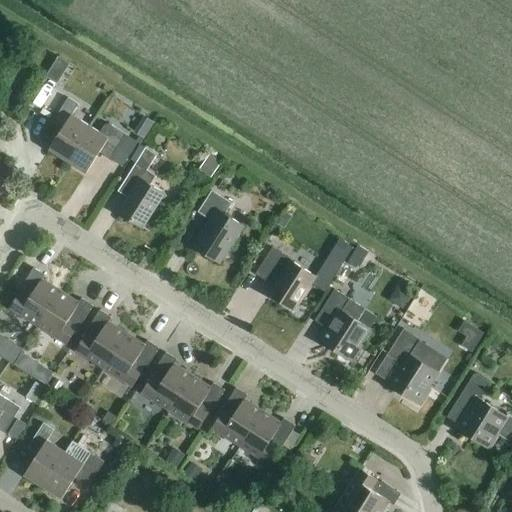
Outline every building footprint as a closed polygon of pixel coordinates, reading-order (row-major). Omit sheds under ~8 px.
[(68,162),(90,127),(72,115),(78,105),(68,98),(52,123),(62,129),(49,150),(68,162)] [(143,116),(133,133),(142,138),(152,121),(143,116)] [(126,135),(115,128),(109,124),(104,125),(99,133),(90,127),(68,162),(86,174),(100,153),(110,159),(126,135)] [(142,228),(163,194),(150,186),(156,176),(148,171),(157,156),(145,149),(122,185),(133,192),(119,213),(142,228)] [(210,176),(218,165),(208,158),(201,170),(210,176)] [(195,206),(202,194),(198,191),(191,204),(195,206)] [(220,264),(243,227),(225,215),(232,204),(212,191),(198,212),(210,220),(193,246),(220,264)] [(293,311),(315,277),(292,262),(293,261),(273,247),(258,271),(276,283),(269,295),(293,311)] [(362,264),(368,254),(358,248),(352,258),(362,264)] [(38,327),(61,291),(43,280),(45,276),(34,268),(21,288),(22,289),(10,309),(38,327)] [(328,286),(334,277),(327,272),(321,281),(328,286)] [(352,362),(362,346),(360,345),(370,330),(358,322),(365,310),(335,290),(315,321),(327,329),(319,341),(352,362)] [(61,291),(38,327),(66,345),(79,325),(80,326),(93,306),(81,299),(79,303),(61,291)] [(104,369),(127,334),(109,322),(111,318),(100,311),(87,330),(88,331),(76,351),(104,369)] [(411,355),(421,340),(404,329),(388,354),(401,363),(387,385),(420,406),(431,390),(429,388),(438,373),(411,355)] [(127,334),(104,369),(132,387),(145,367),(146,368),(159,349),(147,341),(145,345),(127,334)] [(170,411),(193,376),(175,364),(177,360),(166,353),(153,372),(154,373),(142,393),(170,411)] [(55,374),(22,354),(15,366),(47,386),(55,374)] [(489,384),(474,374),(458,400),(470,407),(456,429),(490,450),(499,435),(509,442),(511,437),(511,412),(511,413),(508,414),(507,417),(480,399),(489,384)] [(193,376),(170,411),(198,430),(211,410),(212,410),(225,391),(213,383),(211,387),(193,376)] [(58,392),(64,382),(55,377),(49,387),(58,392)] [(240,447),(263,411),(245,400),(248,396),(236,388),(223,408),(225,409),(212,429),(240,447)] [(0,396),(0,430),(4,433),(18,412),(7,405),(9,402),(0,396)] [(263,411),(240,447),(268,465),(281,445),(283,446),(295,426),(284,419),(281,423),(263,411)] [(105,414),(102,419),(110,425),(116,417),(111,413),(105,414)] [(18,420),(9,435),(17,441),(27,425),(18,420)] [(43,487),(65,453),(47,441),(54,430),(43,423),(27,448),(38,455),(24,475),(43,487)] [(117,435),(112,444),(120,450),(126,441),(117,435)] [(65,453),(43,487),(62,499),(75,478),(89,487),(104,462),(90,454),(91,452),(75,442),(67,454),(65,453)] [(178,468),(186,455),(175,448),(167,461),(178,468)] [(307,471),(314,459),(303,453),(296,464),(307,471)] [(194,480),(202,469),(192,463),(185,474),(194,480)] [(343,498),(364,511),(384,511),(390,503),(394,506),(401,494),(381,481),(381,483),(361,470),(343,498)] [(248,499),(239,511),(253,511),(259,504),(249,498),(248,498),(248,499)] [(364,511),(343,498),(333,511),(364,511)]
